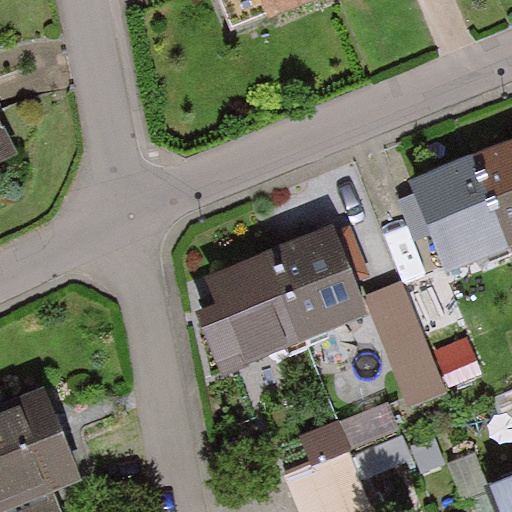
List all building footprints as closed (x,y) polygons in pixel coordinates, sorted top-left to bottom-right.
[(264,0),(223,0),(236,31),(271,16),(264,0)] [(264,0),(271,16),(307,0),(264,0)] [(511,151),(476,166),(505,239),(511,235),(511,151)] [(476,166),(419,189),(451,269),(489,254),(486,247),(505,239),(476,166)] [(334,235),(273,260),(302,332),(320,324),(323,332),(366,315),(351,277),(364,272),(349,235),(336,241),(334,235)] [(273,260),(216,283),(220,293),(207,299),(213,314),(204,318),(227,372),(288,347),(291,356),(309,348),(302,332),(273,260)] [(403,286),(373,298),(415,402),(445,390),(403,286)] [(0,416),(0,511),(56,511),(48,489),(76,479),(46,399),(0,416)] [(370,511),(347,455),(291,479),(305,511),(370,511)] [(511,511),(511,488),(480,502),(484,511),(511,511)]
